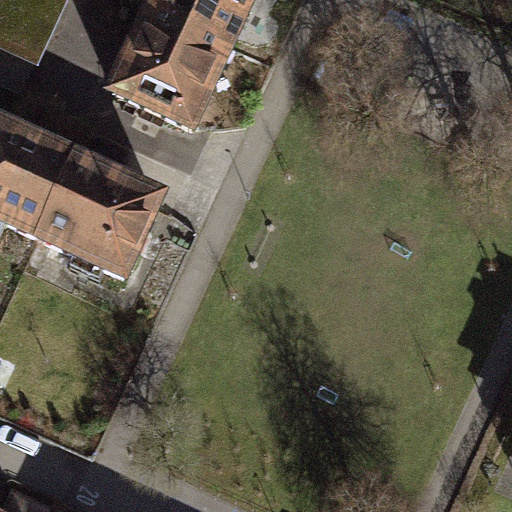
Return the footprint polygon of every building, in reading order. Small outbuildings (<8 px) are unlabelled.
[(0,0),(0,85),(22,95),(66,0),(0,0)] [(254,0),(162,0),(156,12),(233,47),(254,0)] [(233,47),(156,12),(117,96),(194,132),(233,47)] [(75,166),(0,131),(0,224),(39,242),(75,166)] [(163,206),(75,166),(39,242),(128,284),(163,206)]
